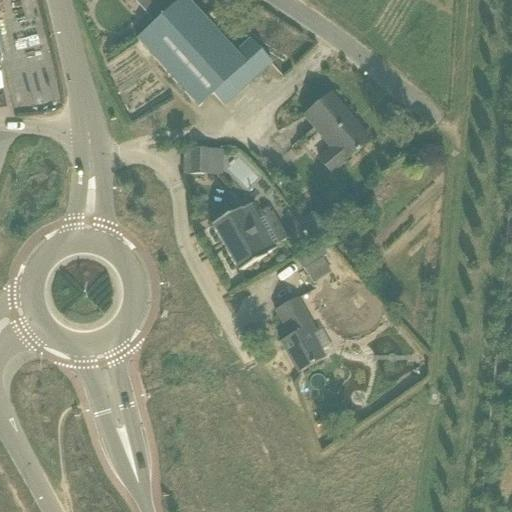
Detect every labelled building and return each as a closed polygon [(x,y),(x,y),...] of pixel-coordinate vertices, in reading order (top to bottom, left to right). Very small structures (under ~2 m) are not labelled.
[(186,0),(181,0),(166,14),(137,41),(198,109),(213,95),(224,107),(271,64),(250,41),(235,54),(186,0)] [(153,0),(166,14),(181,0),(153,0)] [(330,96),(304,118),(332,151),(320,162),(331,175),(369,142),(330,96)] [(188,176),(222,177),(223,152),(189,151),(188,176)] [(271,212),(258,219),(250,206),(240,212),(239,211),(212,226),(239,273),(266,257),(266,256),(276,250),(274,246),(287,239),(271,212)] [(342,255),(353,245),(344,235),(333,246),(342,255)] [(303,271),(310,282),(329,271),(322,260),(303,271)] [(321,331),(316,335),(296,300),(275,312),(290,338),(280,344),(298,375),(334,354),(321,331)]
